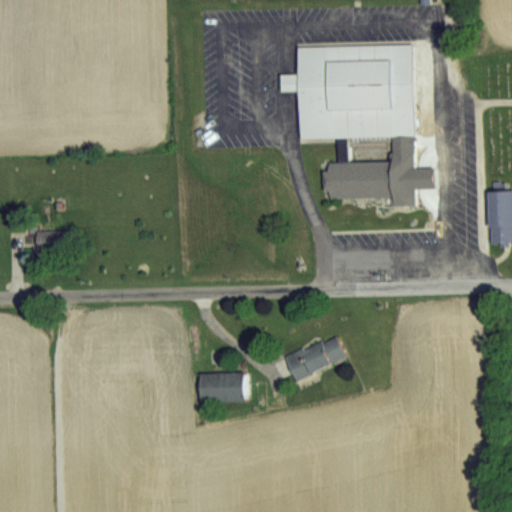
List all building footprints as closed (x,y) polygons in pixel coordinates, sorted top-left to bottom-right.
[(420,44),(304,44),(304,74),(288,74),(288,91),(305,91),(305,138),(342,138),(342,162),(332,162),(332,198),(394,198),(394,206),(420,206),(420,151),(406,151),(406,136),(420,136),(420,44)] [(511,190),(495,191),(495,244),(511,244),(511,190)] [(73,251),(73,229),(39,229),(39,251),(73,251)] [(299,379),(350,358),(340,333),(289,354),(299,379)] [(251,372),(205,372),(205,402),(251,402),(251,372)]
